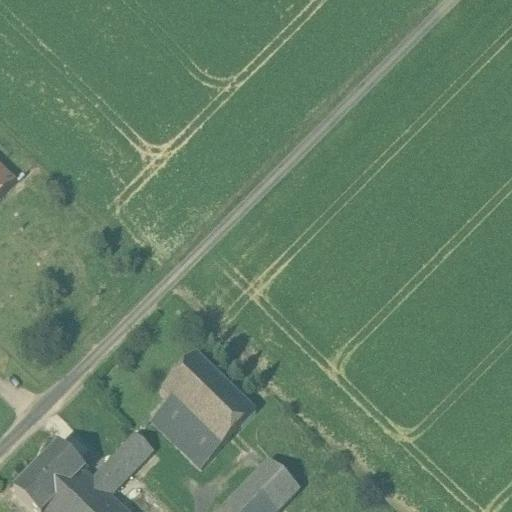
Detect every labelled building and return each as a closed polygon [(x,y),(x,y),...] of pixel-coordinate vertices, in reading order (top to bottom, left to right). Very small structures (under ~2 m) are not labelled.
[(0,199),(15,184),(0,169),(0,199)] [(256,414),(197,357),(162,393),(171,401),(221,451),(241,430),(256,414)] [(221,451),(171,401),(151,422),(202,471),(221,451)] [(256,414),(241,430),(251,440),(266,424),(256,414)] [(136,438),(93,483),(110,500),(153,455),(136,438)] [(60,449),(15,494),(33,511),(49,511),(86,476),(87,475),(60,449)] [(271,463),(222,511),(278,511),(299,491),(271,463)] [(93,483),(86,476),(49,511),(123,511),(110,500),(93,483)]
